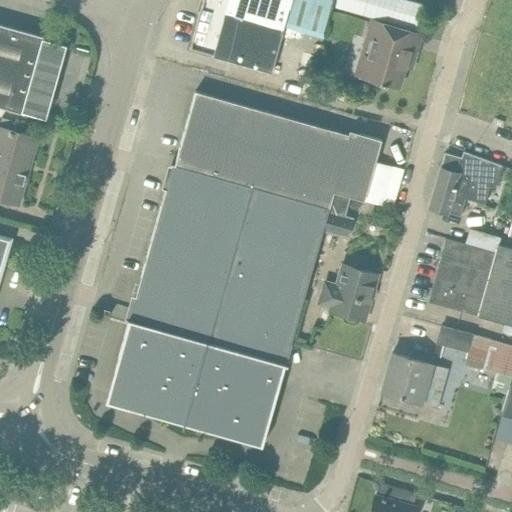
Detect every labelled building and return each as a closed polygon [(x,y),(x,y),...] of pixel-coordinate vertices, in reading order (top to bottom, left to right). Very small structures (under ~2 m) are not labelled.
[(203,0),(202,2),(190,48),(213,54),(213,56),(252,66),(271,72),(278,49),(281,37),(320,48),(332,7),(333,0),(203,0)] [(355,74),(388,84),(399,87),(408,55),(415,57),(422,33),(371,19),(355,74)] [(0,23),(0,105),(24,113),(25,109),(45,115),(64,45),(45,40),(46,36),(0,23)] [(237,240),(273,112),(197,91),(174,165),(182,167),(177,186),(167,183),(157,222),(134,300),(144,303),(139,321),(209,341),(237,240)] [(350,134),(273,112),(237,240),(209,341),(286,363),(292,342),(323,228),(325,229),(335,191),(351,196),(351,195),(365,199),(376,162),(345,153),(350,134)] [(0,198),(19,204),(38,137),(0,126),(0,198)] [(502,165),(463,150),(461,156),(445,152),(429,207),(449,213),(449,212),(460,216),(466,198),(482,203),(487,184),(496,187),(502,165)] [(351,196),(335,191),(325,229),(349,236),(354,218),(345,215),(351,196)] [(441,256),(428,301),(448,306),(477,314),(498,243),(500,236),(488,233),(469,227),(465,243),(446,237),(441,256)] [(0,235),(0,270),(9,239),(0,235)] [(511,246),(498,243),(477,314),(478,315),(505,322),(511,323),(511,246)] [(364,319),(378,273),(343,263),(337,285),(325,282),(319,302),(331,305),(330,309),(364,319)] [(209,341),(139,321),(128,318),(127,320),(129,320),(114,371),(119,372),(114,390),(137,404),(136,409),(233,436),(234,431),(260,432),(266,414),(271,415),(285,364),(288,365),(288,363),(286,363),(209,341)] [(436,342),(466,350),(463,363),(465,364),(473,334),(441,325),(436,342)] [(449,368),(392,352),(381,391),(438,407),(449,368)] [(510,383),(509,383),(500,414),(511,417),(511,384),(509,384),(510,383)] [(413,511),(415,505),(413,505),(417,493),(400,487),(400,488),(389,484),(379,481),(378,482),(380,483),(377,494),(375,494),(369,511),(413,511)]
